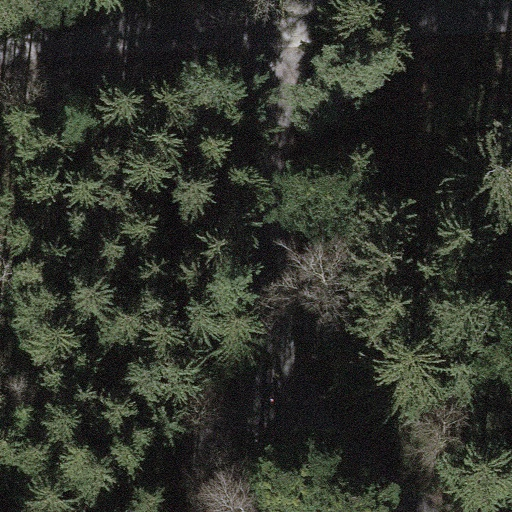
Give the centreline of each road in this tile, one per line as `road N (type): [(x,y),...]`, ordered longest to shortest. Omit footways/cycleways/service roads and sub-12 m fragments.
road 1 (track): [(397,511),(367,489),(303,410),(290,370),(287,32)]
road 2 (unclassified): [(0,69),(511,4)]
road 3 (track): [(109,511),(290,370)]
